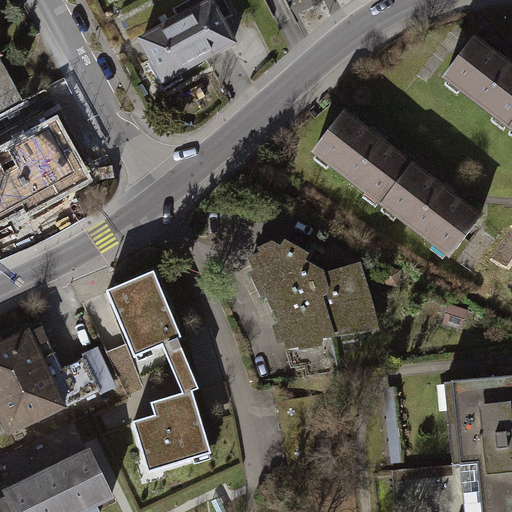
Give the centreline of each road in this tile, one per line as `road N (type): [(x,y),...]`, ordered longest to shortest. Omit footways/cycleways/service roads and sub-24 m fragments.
road 1 (tertiary): [(412,0),(358,31),(157,200)]
road 2 (residential): [(253,459),(228,339),(157,200)]
road 3 (residential): [(157,200),(48,0)]
road 4 (tertiary): [(157,200),(122,228),(0,290)]
